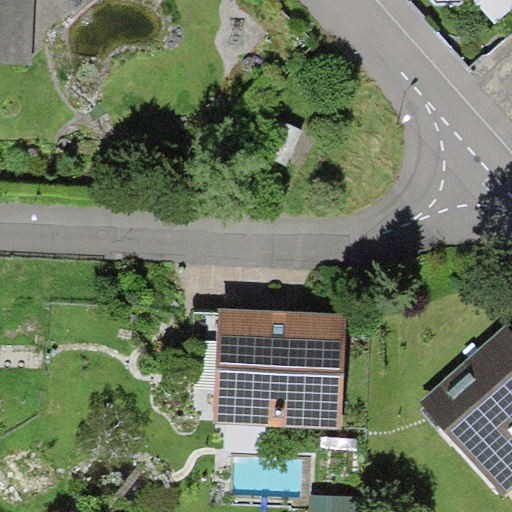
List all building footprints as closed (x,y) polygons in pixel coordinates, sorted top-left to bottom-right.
[(36,0),(0,0),(0,63),(34,65),(36,0)] [(284,120),(267,156),(288,166),(305,131),(284,120)] [(281,311),(219,308),(214,423),(342,429),(347,314),(281,311)] [(511,329),(506,323),(419,401),(504,496),(511,488),(511,329)] [(312,493),(311,511),(361,511),(362,496),(312,493)]
